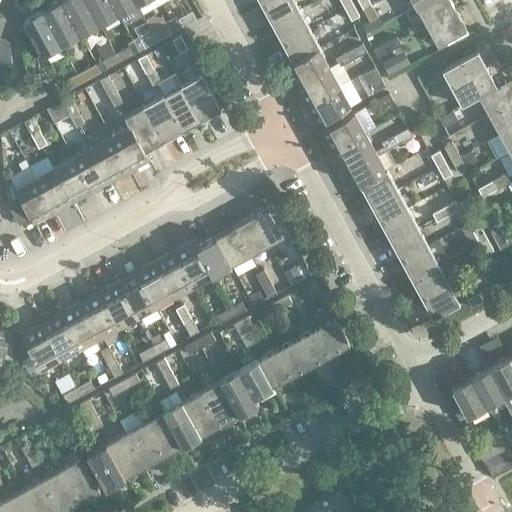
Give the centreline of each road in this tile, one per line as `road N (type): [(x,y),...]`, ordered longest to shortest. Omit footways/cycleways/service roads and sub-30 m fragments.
road 1 (residential): [(0,278),(9,281),(287,140)]
road 2 (residential): [(202,511),(424,387)]
road 3 (residential): [(410,355),(287,140)]
road 4 (residential): [(287,140),(208,0)]
road 5 (residential): [(492,511),(424,387)]
